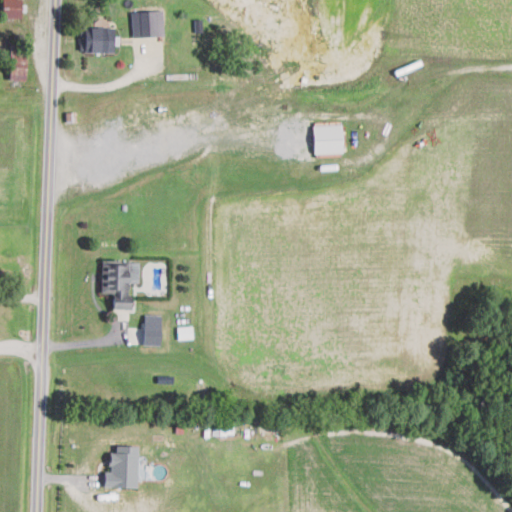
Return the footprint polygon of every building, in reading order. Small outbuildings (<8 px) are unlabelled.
[(1,0),(1,17),(21,17),(21,0),(1,0)] [(162,10),(132,11),(133,36),(163,35),(162,10)] [(113,52),(113,27),(78,27),(78,52),(113,52)] [(9,91),(24,91),(24,49),(9,49),(9,91)] [(341,151),(340,121),(313,121),(313,152),(341,151)] [(101,292),(112,292),(112,308),(129,309),(130,282),(138,282),(139,261),(102,259),(101,292)] [(143,344),(160,345),(161,314),(144,314),(143,344)] [(177,339),(193,338),(192,325),(177,326),(177,339)] [(103,486),(137,487),(138,445),(115,445),(115,451),(110,451),(109,471),(104,471),(103,486)]
